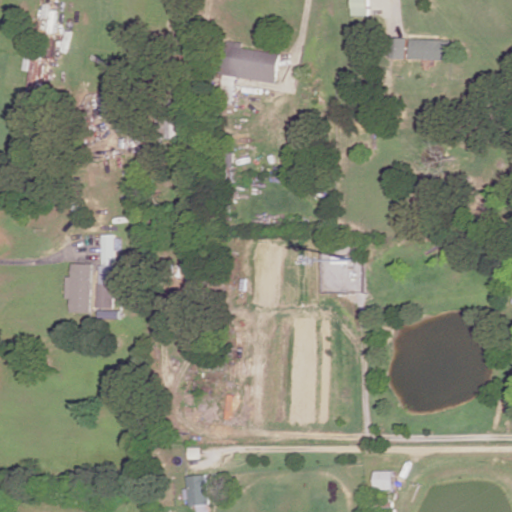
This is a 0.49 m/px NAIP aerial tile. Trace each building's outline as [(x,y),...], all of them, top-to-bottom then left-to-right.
[(370,15),(370,0),(354,0),(354,14),(370,15)] [(408,38),(398,38),(397,57),(407,58),(408,38)] [(453,39),(411,38),(410,58),(452,59),(453,39)] [(278,81),(282,52),(244,47),(245,42),(232,40),(227,75),(278,81)] [(116,234),(102,234),(101,307),(115,307),(115,288),(116,234)] [(94,263),(74,262),(74,275),(68,275),(68,298),(73,298),(73,312),(93,312),(94,263)] [(392,470),(374,471),(374,489),(393,488),(392,470)] [(197,511),(210,511),(208,474),(187,475),(188,488),(186,488),(187,505),(197,505),(197,511)]
